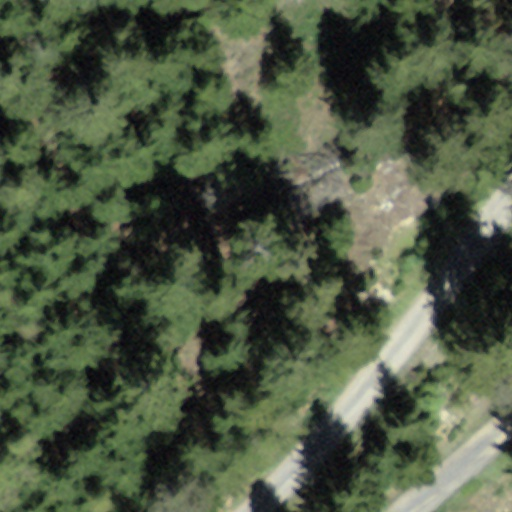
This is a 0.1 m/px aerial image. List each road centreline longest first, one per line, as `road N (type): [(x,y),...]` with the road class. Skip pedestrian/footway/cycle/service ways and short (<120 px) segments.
road 1 (track): [(253,511),(511,202)]
road 2 (track): [(409,511),(511,432)]
